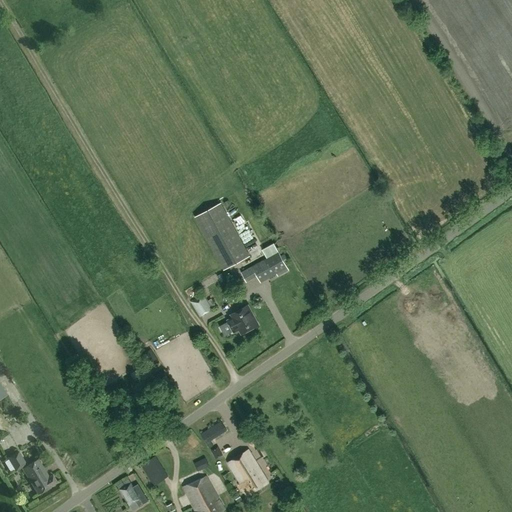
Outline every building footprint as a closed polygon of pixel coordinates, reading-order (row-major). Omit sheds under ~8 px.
[(250,256),(221,202),(194,217),(223,271),(250,256)] [(261,283),(287,268),(285,263),(288,261),(284,254),(281,256),(278,251),(241,273),(246,283),(257,277),(261,283)] [(190,302),(200,317),(212,310),(203,295),(190,302)] [(241,330),(242,334),(257,326),(247,306),(232,314),(234,318),(226,322),(233,334),(241,330)] [(165,393),(174,388),(166,375),(158,380),(165,393)] [(7,385),(5,386),(14,402),(22,398),(12,379),(5,382),(7,385)] [(212,445),(210,441),(221,434),(216,425),(194,439),(199,448),(206,443),(208,447),(212,445)] [(222,456),(217,446),(210,450),(215,459),(222,456)] [(256,449),(262,458),(267,455),(262,446),(256,449)] [(248,495),(268,483),(248,449),(227,462),(248,495)] [(8,457),(16,471),(27,464),(19,451),(8,457)] [(197,455),(193,460),(199,464),(203,459),(197,455)] [(155,458),(142,466),(155,487),(168,478),(155,458)] [(22,469),(24,472),(38,494),(57,482),(53,475),(49,477),(41,464),(40,462),(38,459),(22,469)] [(195,465),(197,470),(207,465),(205,460),(195,465)] [(221,511),(225,510),(205,476),(183,487),(195,511),(221,511)] [(141,499),(131,483),(119,490),(129,506),(135,502),(138,507),(143,505),(140,499),(141,499)]
